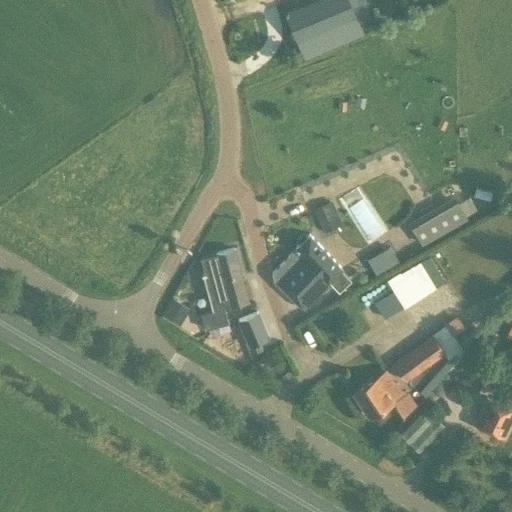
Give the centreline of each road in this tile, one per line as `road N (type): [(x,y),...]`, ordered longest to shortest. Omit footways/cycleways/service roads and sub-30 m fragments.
road 1 (primary): [(316,511),(0,323)]
road 2 (unclassified): [(423,511),(126,332)]
road 3 (residential): [(221,180),(228,129),(221,73),(197,0)]
road 4 (residential): [(126,332),(221,180)]
road 5 (residential): [(221,180),(245,201),(284,335)]
road 6 (unclassified): [(126,332),(0,258)]
